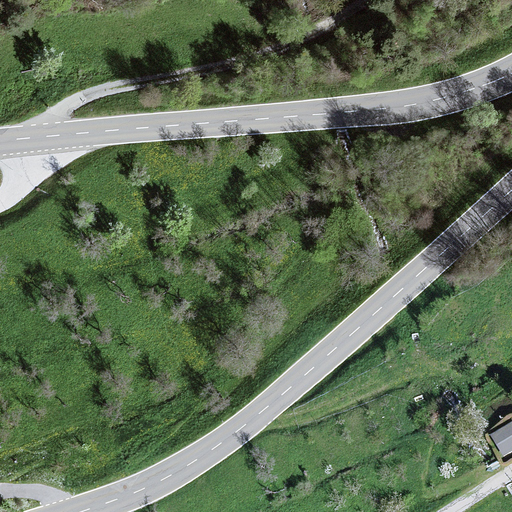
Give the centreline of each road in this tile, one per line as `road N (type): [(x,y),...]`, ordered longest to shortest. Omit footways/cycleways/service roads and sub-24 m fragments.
road 1 (tertiary): [(511,189),(195,460),(80,511)]
road 2 (tertiary): [(29,138),(399,106),(511,72)]
road 3 (track): [(49,136),(52,117),(77,96),(292,41),(364,0)]
road 4 (track): [(260,411),(284,420),(399,380)]
